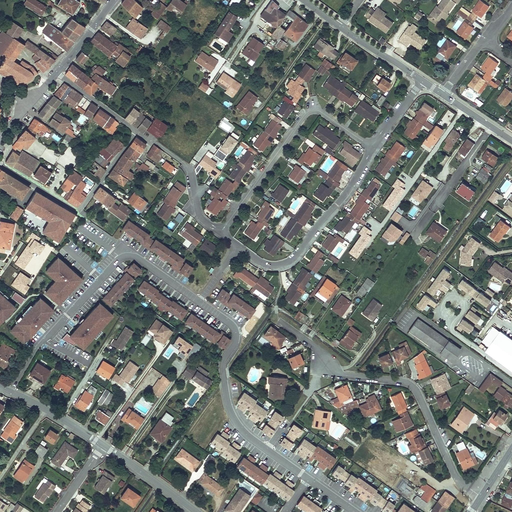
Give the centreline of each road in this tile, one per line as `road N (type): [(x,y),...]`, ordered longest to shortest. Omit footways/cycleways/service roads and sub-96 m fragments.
road 1 (residential): [(198,299),(129,254),(35,349),(9,391)]
road 2 (residential): [(219,230),(307,109),(318,108),(372,144)]
road 3 (residential): [(333,373),(410,384),(455,476),(481,496)]
road 4 (residential): [(372,144),(291,259),(265,264),(239,245)]
road 5 (residential): [(0,162),(77,209),(136,131)]
road 6 (residential): [(229,412),(222,361),(236,332),(198,299)]
